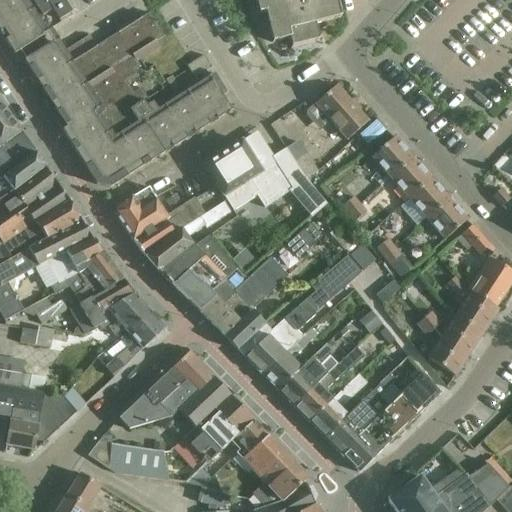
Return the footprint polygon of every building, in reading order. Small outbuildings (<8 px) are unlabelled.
[(19,0),(0,0),(0,32),(29,14),(19,0)] [(34,0),(32,1),(36,6),(37,9),(50,0),(34,0)] [(63,0),(50,0),(37,9),(42,16),(52,10),(59,21),(72,13),(63,0)] [(259,0),(262,14),(269,12),(276,43),(288,40),(291,49),(314,43),(310,26),(336,20),(331,0),(259,0)] [(43,37),(29,14),(0,32),(0,34),(14,56),(43,37)] [(110,189),(163,155),(145,125),(142,121),(157,111),(152,104),(150,105),(141,90),(133,94),(127,84),(138,77),(134,71),(140,68),(136,62),(159,48),(155,42),(163,37),(149,14),(141,19),(137,14),(114,29),(117,34),(96,48),(89,36),(65,51),(73,62),(67,66),(53,43),(23,62),(32,76),(28,79),(35,89),(39,86),(47,98),(42,101),(49,111),(53,109),(61,120),(56,123),(96,186),(110,189)] [(203,56),(192,64),(186,67),(194,79),(211,69),(203,56)] [(211,82),(190,96),(208,126),(231,112),(222,97),(226,94),(214,75),(208,78),(211,82)] [(308,112),(308,118),(320,133),(330,124),(346,142),(368,123),(336,87),(308,112)] [(168,111),(186,141),(208,126),(190,96),(168,111)] [(0,152),(23,137),(0,104),(0,152)] [(168,111),(145,125),(163,155),(186,141),(168,111)] [(368,147),(386,131),(377,120),(359,136),(368,147)] [(241,143),(204,166),(215,183),(233,212),(257,197),(264,209),(289,193),(311,219),(326,205),(315,193),(312,188),(304,180),(305,180),(287,152),(273,161),(272,158),(259,137),(255,136),(242,144),(241,143)] [(0,185),(38,157),(23,137),(0,152),(0,185)] [(372,158),(390,179),(412,159),(394,139),(372,158)] [(299,144),(287,152),(305,180),(307,182),(312,188),(323,181),(299,144)] [(511,156),(506,151),(498,160),(511,173),(511,156)] [(0,208),(48,172),(38,157),(0,185),(0,208)] [(412,159),(390,179),(408,199),(430,180),(412,159)] [(0,251),(72,206),(48,172),(0,208),(0,251)] [(408,199),(426,220),(448,201),(430,180),(408,199)] [(114,214),(130,237),(167,216),(159,205),(148,189),(116,208),(114,214)] [(348,216),(360,205),(354,198),(353,199),(345,189),(334,197),(343,207),(342,208),(348,216)] [(501,190),(493,198),(501,208),(510,200),(501,190)] [(176,195),(166,202),(171,210),(181,204),(176,195)] [(133,242),(144,257),(180,229),(200,218),(203,215),(193,200),(168,218),(167,216),(130,237),(133,242)] [(445,241),(452,234),(467,221),(448,201),(426,220),(445,241)] [(180,229),(144,257),(159,273),(188,251),(193,247),(186,238),(203,226),(205,229),(229,213),(223,204),(201,219),(200,218),(180,229)] [(360,205),(348,216),(354,223),(366,213),(360,205)] [(15,263),(8,254),(41,232),(48,244),(82,223),(72,206),(0,251),(0,265),(1,267),(3,270),(15,263)] [(0,293),(9,288),(48,267),(94,241),(92,240),(82,223),(48,244),(15,263),(3,270),(0,271),(0,293)] [(344,252),(356,241),(342,225),(330,236),(344,252)] [(456,241),(466,252),(472,247),(479,255),(489,247),(471,227),(456,241)] [(297,279),(324,254),(308,237),(282,262),(297,279)] [(188,251),(159,273),(172,287),(199,313),(215,297),(212,293),(234,270),(209,238),(189,252),(188,251)] [(383,259),(394,248),(388,240),(376,250),(383,259)] [(94,241),(48,267),(57,285),(50,288),(54,296),(69,288),(67,284),(80,278),(92,273),(87,266),(104,255),(94,241)] [(375,261),(362,246),(350,257),(363,272),(375,261)] [(396,260),(401,256),(394,248),(383,259),(400,281),(408,275),(396,260)] [(67,284),(69,288),(81,306),(79,307),(79,308),(123,281),(104,255),(87,266),(92,273),(80,278),(67,284)] [(449,257),(440,267),(454,279),(463,268),(449,257)] [(302,339),(297,333),(315,315),(314,314),(360,274),(346,258),(310,287),(315,293),(270,333),(263,326),(238,351),(262,376),(295,345),(302,339)] [(511,282),(511,274),(490,259),(488,259),(468,290),(495,309),(511,282)] [(224,338),(238,351),(263,326),(248,309),(258,300),(248,290),(239,299),(235,295),(231,299),(219,287),(235,272),(234,270),(212,293),(215,297),(223,305),(240,323),(224,338)] [(456,314),(483,332),(498,310),(495,309),(468,290),(467,292),(462,289),(463,288),(455,278),(446,286),(455,296),(453,300),(462,305),(456,314)] [(99,328),(105,325),(101,316),(135,296),(123,281),(79,308),(88,322),(74,331),(73,336),(82,338),(99,328)] [(393,282),(376,297),(382,305),(400,290),(393,282)] [(23,312),(10,289),(9,288),(0,293),(0,314),(4,322),(21,314),(23,312)] [(124,330),(126,331),(149,311),(135,296),(101,316),(105,325),(99,328),(101,331),(106,332),(109,329),(115,337),(124,330)] [(199,313),(224,338),(240,323),(223,305),(215,297),(199,313)] [(41,326),(69,311),(62,301),(51,307),(47,299),(23,312),(21,314),(33,318),(36,316),(41,326)] [(166,330),(149,311),(126,331),(135,341),(106,369),(113,378),(142,351),(166,330)] [(442,324),(432,313),(424,320),(435,331),(442,324)] [(481,335),(483,332),(456,314),(454,318),(481,335)] [(468,356),(481,335),(454,318),(440,339),(468,356)] [(435,331),(424,320),(417,327),(427,337),(435,331)] [(367,350),(378,347),(373,329),(362,331),(367,350)] [(38,332),(24,330),(21,344),(50,350),(54,333),(39,330),(38,332)] [(395,342),(386,330),(379,335),(389,347),(395,342)] [(278,391),(300,370),(290,360),(315,336),(310,331),(302,339),(295,345),(262,376),(278,391)] [(454,377),(468,356),(440,339),(427,360),(454,377)] [(278,391),(293,407),(315,386),(326,375),(318,367),(333,353),(326,346),(300,370),(278,391)] [(309,423),(331,401),(323,393),(337,380),(339,381),(364,359),(355,349),(326,375),(315,386),(293,407),(309,423)] [(129,431),(134,429),(171,419),(179,412),(213,379),(189,354),(118,420),(129,431)] [(0,387),(41,394),(43,382),(21,378),(23,363),(0,359),(0,387)] [(394,401),(388,407),(362,432),(340,454),(359,473),(439,395),(426,380),(422,375),(394,401)] [(309,423),(324,439),(347,417),(339,410),(366,385),(358,376),(331,401),(309,423)] [(324,439),(340,454),(362,432),(388,407),(378,397),(393,382),(387,376),(378,385),(347,417),(324,439)] [(194,429),(184,439),(183,440),(188,446),(202,433),(200,431),(218,414),(214,410),(229,396),(213,379),(179,412),(194,429)] [(40,407),(42,394),(41,394),(0,387),(0,407),(13,409),(10,423),(5,447),(33,452),(35,441),(40,407)] [(68,421),(45,395),(42,394),(40,407),(59,429),(68,421)] [(68,421),(77,413),(64,398),(45,395),(68,421)] [(200,431),(202,433),(221,452),(231,443),(230,442),(252,422),(229,396),(214,410),(218,414),(200,431)] [(59,429),(40,407),(35,441),(44,443),(59,429)] [(237,455),(241,460),(267,437),(252,422),(230,442),(231,443),(240,453),(237,455)] [(207,465),(221,452),(202,433),(188,446),(207,465)] [(97,444),(110,445),(111,437),(103,436),(97,444)] [(267,488),(293,465),(267,437),(241,460),(263,484),(267,488)] [(164,452),(165,451),(165,445),(154,443),(153,451),(164,452)] [(87,457),(107,470),(110,445),(97,444),(87,457)] [(130,476),(135,449),(110,445),(107,470),(113,473),(130,476)] [(143,478),(148,451),(135,449),(130,476),(143,478)] [(168,481),(163,454),(148,451),(143,478),(168,481)] [(508,489),(485,464),(484,462),(483,463),(486,466),(468,479),(492,505),(495,501),(508,489)] [(281,504),(302,484),(307,479),(293,465),(267,488),(263,484),(252,494),(264,507),(280,503),(281,504)] [(200,470),(186,484),(201,488),(210,480),(200,470)] [(87,509),(90,504),(100,488),(79,475),(66,496),(87,509)] [(483,511),(492,505),(468,479),(465,475),(433,499),(419,480),(388,502),(394,511),(483,511)] [(210,480),(201,488),(203,488),(203,489),(220,493),(214,477),(211,481),(210,480)] [(304,511),(315,506),(313,503),(317,498),(311,488),(305,489),(302,484),(281,504),(280,503),(264,507),(252,511),(251,511),(304,511)] [(503,510),(511,502),(511,485),(508,489),(495,501),(503,510)] [(221,494),(220,493),(203,489),(200,502),(218,507),(221,494)] [(220,493),(221,494),(218,507),(223,508),(227,494),(220,493)] [(84,511),(87,509),(66,496),(55,511),(84,511)] [(504,511),(511,511),(511,502),(503,510),(504,511)]
